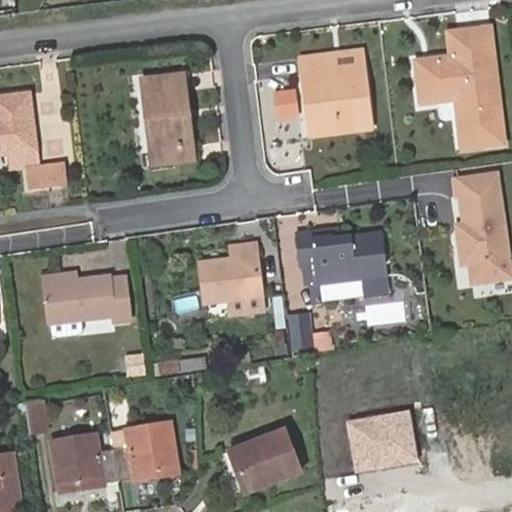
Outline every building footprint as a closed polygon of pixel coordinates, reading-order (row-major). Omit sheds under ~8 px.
[(503,147),(490,29),(448,34),(451,59),(415,62),(420,106),(456,102),(461,152),(503,147)] [(361,54),(332,57),(333,73),(362,71),(361,54)] [(333,73),(332,57),(300,61),(310,138),(369,131),(362,71),(333,73)] [(182,77),(170,78),(173,97),(185,95),(182,77)] [(173,97),(170,78),(142,82),(150,151),(184,147),(179,108),(186,107),(185,95),(173,97)] [(295,89),(274,91),(277,120),(298,117),(295,89)] [(36,167),(27,97),(0,100),(0,156),(8,155),(10,170),(28,170),(30,190),(65,185),(62,166),(36,167)] [(193,162),(186,107),(179,108),(184,147),(150,151),(152,167),(193,162)] [(464,240),(458,240),(461,266),(469,265),(472,284),(491,281),(488,262),(508,259),(495,178),(456,183),(462,228),(464,240)] [(339,232),(295,237),(299,268),(301,268),(316,266),(318,285),(320,285),(323,305),(365,299),(362,280),(387,276),(382,237),(340,241),(339,232)] [(241,261),(231,262),(199,265),(204,304),(259,298),(253,249),(239,250),(241,261)] [(230,251),(231,262),(241,261),(239,250),(230,251)] [(488,262),(491,281),(510,279),(508,259),(488,262)] [(316,266),(301,268),(303,287),(318,285),(316,266)] [(74,287),(74,281),(74,276),(43,280),(49,325),(111,318),(112,324),(129,322),(124,281),(108,283),(74,287)] [(387,276),(362,280),(365,299),(389,296),(387,276)] [(108,278),(74,281),(74,287),(108,283),(108,278)] [(306,320),(285,323),(290,356),(311,353),(306,320)] [(126,355),(129,378),(144,376),(141,353),(126,355)] [(38,405),(23,407),(28,435),(42,433),(38,405)] [(410,411),(345,423),(355,476),(420,465),(410,411)] [(128,448),(112,451),(118,485),(177,475),(169,423),(125,430),(128,448)] [(300,474),(283,433),(227,454),(243,497),(300,474)] [(118,485),(112,451),(100,454),(97,436),(48,444),(56,496),(118,485)] [(0,511),(8,511),(21,510),(12,456),(0,457),(0,511)]
